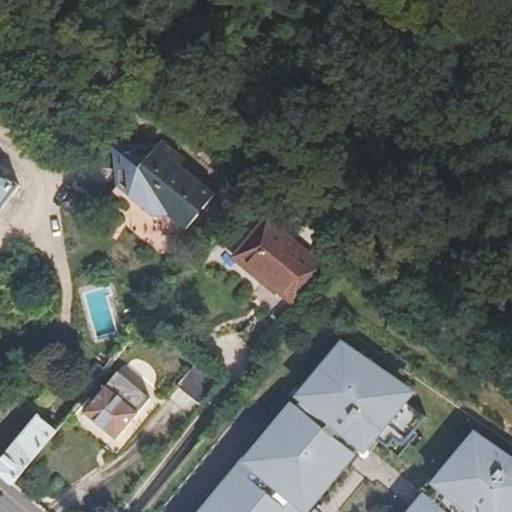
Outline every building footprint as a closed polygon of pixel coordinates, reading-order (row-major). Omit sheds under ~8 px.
[(113,146),(114,171),(126,171),(127,184),(121,192),(153,218),(170,218),(188,232),(216,196),(193,179),(181,170),(188,162),(164,143),(159,143),(151,154),(139,155),(138,145),(113,146)] [(159,143),(138,145),(139,155),(151,154),(159,143)] [(181,170),(193,179),(200,171),(188,162),(181,170)] [(126,171),(114,171),(115,187),(121,192),(127,184),(126,171)] [(0,235),(1,236),(32,199),(0,173),(0,235)] [(269,220),(236,259),(293,307),(326,269),(269,220)] [(240,337),(267,359),(285,338),(259,316),(240,337)] [(325,354),(328,357),(329,356),(331,358),(342,345),(336,341),(325,354)] [(350,341),(345,346),(355,353),(358,349),(350,341)] [(300,511),(301,511),(300,511),(304,511),(309,507),(305,504),(322,484),(327,488),(346,464),(341,459),(355,441),(363,447),(366,450),(374,440),(386,450),(393,442),(401,448),(414,433),(426,419),(404,401),(394,394),(400,387),(401,385),(396,381),(386,374),(355,353),(345,346),(343,344),(342,345),(331,358),(329,356),(328,357),(317,370),(292,400),(241,462),(244,464),(231,480),(228,478),(219,488),(222,491),(209,506),(206,503),(199,511),(300,511)] [(106,350),(94,364),(105,372),(116,358),(106,350)] [(174,389),(198,408),(222,379),(199,360),(174,389)] [(289,397),(292,400),(317,370),(314,367),(289,397)] [(389,371),(386,374),(396,381),(398,378),(389,371)] [(115,375),(82,416),(114,442),(148,401),(115,375)] [(410,394),(400,387),(394,394),(404,401),(410,394)] [(14,449),(0,465),(0,478),(10,487),(66,420),(51,408),(31,431),(25,427),(9,445),(14,449)] [(417,436),(414,433),(401,448),(393,442),(386,450),(397,459),(417,436)] [(468,447),(475,438),(469,433),(462,442),(465,444),(468,447)] [(511,511),(511,461),(477,436),(475,438),(468,447),(465,444),(441,473),(438,470),(419,493),(422,496),(408,511),(511,511)] [(341,459),(346,464),(363,447),(355,441),(341,459)] [(241,462),(228,478),(231,480),(244,464),(241,462)] [(322,484),(305,504),(309,507),(310,509),(327,488),(322,484)] [(219,488),(206,503),(209,506),(222,491),(219,488)] [(408,511),(422,496),(419,493),(403,511),(408,511)]
